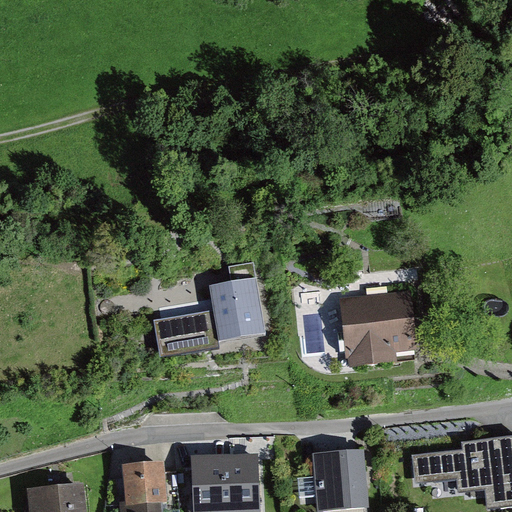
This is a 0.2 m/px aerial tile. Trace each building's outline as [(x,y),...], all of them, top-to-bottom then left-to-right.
[(265,334),(254,263),(229,267),(232,286),(212,289),(216,312),(156,322),(161,358),(221,349),(220,342),(265,334)] [(408,291),(342,298),(348,358),(415,351),(408,291)] [(462,450),(412,455),(415,484),(458,479),(459,492),(486,489),(488,508),(511,505),(511,436),(505,437),(462,442),(462,450)] [(368,511),(363,451),(316,456),(321,511),(368,511)] [(258,511),(256,455),(192,458),(194,511),(258,511)] [(164,462),(124,465),(127,505),(121,505),(121,511),(161,511),(161,505),(167,505),(164,462)] [(87,511),(84,483),(28,490),(31,511),(87,511)]
